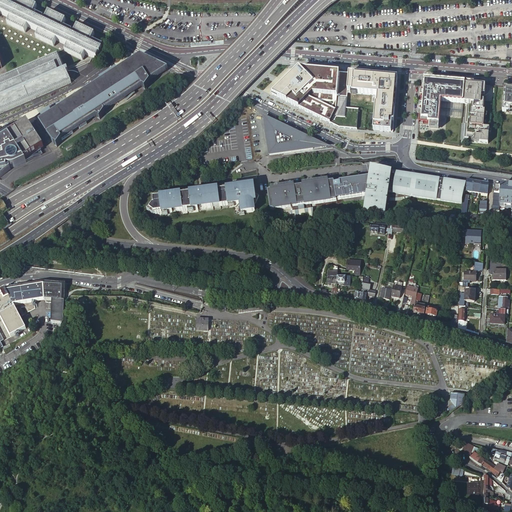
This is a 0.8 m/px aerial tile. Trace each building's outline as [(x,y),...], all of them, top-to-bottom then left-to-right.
[(95,36),(77,27),(72,38),(71,37),(73,33),(65,29),(63,33),(61,32),(66,22),(49,13),(44,24),(42,23),(44,19),(36,15),(34,19),(32,18),(36,10),(38,8),(21,0),(19,0),(15,10),(13,9),(15,5),(7,1),(5,5),(3,5),(5,0),(0,0),(0,13),(11,19),(28,28),(39,33),(57,42),(68,47),(86,56),(94,59),(97,61),(99,56),(102,51),(103,48),(94,43),(91,47),(90,46),(95,36)] [(15,10),(19,0),(5,0),(3,5),(5,5),(7,1),(15,5),(13,9),(15,10)] [(44,24),(49,13),(46,12),(44,14),(36,10),(32,18),(34,19),(36,15),(44,19),(42,23),(44,24)] [(28,28),(11,19),(8,25),(25,34),(28,28)] [(77,27),(72,24),(66,22),(61,32),(63,33),(65,29),(73,33),(71,37),(72,38),(77,27)] [(57,42),(39,33),(37,39),(54,48),(57,42)] [(106,41),(95,36),(90,46),(91,47),(94,43),(103,48),(106,41)] [(83,62),(86,56),(68,47),(65,53),(83,62)] [(0,80),(0,98),(0,99),(0,98),(0,88),(55,65),(58,70),(54,72),(56,74),(65,70),(58,56),(0,80)] [(91,89),(39,121),(42,126),(47,135),(48,134),(49,137),(48,138),(53,145),(56,147),(60,140),(72,133),(69,126),(74,123),(78,129),(86,125),(84,116),(91,112),(94,117),(96,116),(97,117),(99,119),(104,112),(104,111),(142,87),(142,88),(145,91),(150,83),(149,82),(168,71),(141,57),(118,72),(115,67),(98,77),(101,82),(91,89)] [(0,113),(72,82),(68,74),(67,71),(68,71),(68,69),(65,70),(56,74),(54,72),(58,70),(55,65),(0,88),(0,98),(0,99),(0,98),(0,113)] [(299,69),(280,87),(271,96),(278,99),(339,127),(355,129),(357,109),(345,108),(344,108),(345,97),(345,93),(347,93),(349,73),(299,69)] [(349,73),(347,93),(349,93),(355,93),(363,94),(364,84),(397,85),(397,77),(349,73)] [(464,83),(422,80),(421,100),(423,100),(422,103),(420,103),(419,124),(429,125),(429,126),(429,127),(438,128),(439,116),(441,101),(463,103),(472,104),(474,104),(473,110),(472,110),(471,109),(470,116),(477,116),(477,119),(470,119),(470,126),(472,126),(472,128),(475,128),(475,132),(481,133),(481,136),(474,135),(474,142),(488,143),(489,134),(489,130),(489,127),(483,127),(485,111),(483,111),(484,101),(481,101),(481,95),(484,95),(485,85),(473,84),(473,83),(464,82),(464,83)] [(36,116),(39,121),(91,89),(87,84),(76,94),(75,92),(63,102),(62,101),(51,110),(48,106),(36,116)] [(364,84),(363,94),(375,95),(373,120),(372,125),(372,130),(392,132),(397,85),(364,84)] [(511,87),(504,87),(502,111),(511,111),(511,87)] [(441,101),(439,116),(462,118),(463,103),(441,101)] [(483,127),(489,127),(492,102),(484,101),(483,111),(485,111),(483,127)] [(295,135),(296,133),(264,118),(270,156),(313,150),(307,147),(310,142),(304,139),(304,138),(301,137),(301,138),(295,135)] [(5,165),(8,165),(9,166),(10,166),(11,166),(12,166),(13,166),(14,166),(15,166),(15,165),(16,165),(24,161),(23,159),(38,149),(39,150),(41,149),(42,147),(30,127),(29,128),(26,123),(28,122),(27,121),(6,131),(6,132),(0,134),(0,170),(6,169),(5,165)] [(465,124),(461,123),(460,141),(468,141),(468,137),(464,137),(465,124)] [(327,147),(296,133),(295,135),(301,138),(301,137),(304,138),(304,139),(310,142),(307,147),(313,150),(327,147)] [(384,172),(376,170),(374,170),(371,172),(370,179),(367,198),(365,212),(383,214),(386,215),(387,206),(388,202),(388,199),(389,199),(390,199),(391,199),(392,199),(393,199),(394,199),(395,199),(396,199),(397,199),(398,199),(399,199),(400,199),(401,199),(402,199),(402,198),(403,198),(404,198),(405,198),(406,198),(407,198),(408,197),(412,197),(463,205),(463,200),(464,196),(465,192),(466,184),(384,172)] [(367,198),(370,179),(340,183),(341,185),(335,185),(337,201),(337,202),(367,198)] [(466,184),(465,192),(466,192),(473,193),(474,182),(467,181),(466,184)] [(479,194),(481,183),(474,182),(473,193),(473,197),(476,198),(476,194),(479,194)] [(335,183),(303,188),(294,189),(268,192),(271,211),(292,208),(293,212),(290,212),(293,220),(302,219),(304,219),(313,217),(314,209),(312,209),(311,205),(337,201),(335,185),(335,183)] [(488,195),(489,184),(481,183),(479,194),(488,195)] [(160,198),(152,199),(153,204),(153,206),(150,211),(156,215),(173,213),(172,210),(176,210),(176,213),(188,211),(194,210),(198,210),(198,207),(202,206),(202,209),(213,208),(213,206),(220,205),(220,207),(228,206),(234,205),(240,204),(241,214),(244,214),(255,212),(254,205),(256,205),(259,196),(256,195),(254,186),(240,187),(211,191),(205,192),(203,192),(201,193),(201,191),(196,192),(196,193),(194,193),(176,196),(175,196),(175,195),(170,195),(170,196),(160,198)] [(511,187),(494,186),(494,194),(500,194),(499,207),(511,207),(511,187)] [(393,227),(382,226),(371,225),(370,234),(377,235),(378,234),(384,235),(384,232),(387,233),(387,234),(392,235),(392,233),(393,227)] [(394,226),(393,227),(392,233),(403,234),(404,228),(394,226)] [(473,244),(480,245),(481,233),(466,232),(466,244),(473,244)] [(361,262),(348,261),(347,270),(355,271),(355,275),(360,275),(361,262)] [(474,262),(474,270),(482,270),(483,263),(474,262)] [(506,281),(506,270),(493,270),(493,281),(506,281)] [(337,277),(337,272),(327,272),(327,284),(328,284),(328,285),(329,285),(329,284),(336,284),(336,280),(334,280),(334,277),(337,277)] [(476,281),(476,273),(464,272),(463,281),(476,281)] [(350,287),(350,278),(337,277),(337,283),(344,283),(344,286),(350,287)] [(44,299),(43,283),(38,283),(36,284),(38,300),(41,300),(44,299)] [(65,304),(65,294),(65,284),(43,283),(44,299),(44,300),(52,300),(51,322),(64,323),(65,304)] [(38,300),(36,284),(18,287),(6,289),(0,291),(0,293),(0,295),(1,296),(0,296),(0,317),(2,321),(10,336),(25,328),(15,308),(18,308),(21,307),(25,306),(35,304),(36,304),(36,301),(38,300)] [(366,296),(374,298),(375,293),(369,291),(370,286),(362,284),(361,288),(361,290),(359,301),(365,303),(366,296)] [(401,288),(393,286),(391,297),(399,299),(401,288)] [(389,300),(391,291),(386,290),(386,288),(382,287),(380,298),(389,300)] [(416,301),(416,298),(415,298),(417,289),(407,287),(405,295),(413,297),(412,304),(415,305),(415,303),(416,301)] [(476,293),(476,288),(466,287),(466,292),(460,291),(459,306),(464,306),(464,301),(474,302),(475,293),(476,293)] [(415,305),(413,313),(423,315),(425,309),(424,309),(425,305),(415,303),(415,305)] [(458,329),(466,332),(467,322),(464,322),(465,307),(464,306),(459,306),(458,329)] [(436,318),(438,309),(428,307),(426,316),(436,318)] [(504,325),(504,316),(491,315),(490,324),(504,325)] [(209,320),(196,319),(196,331),(208,332),(209,320)] [(451,414),(465,402),(463,400),(462,401),(461,400),(448,410),(451,414)] [(465,443),(461,452),(468,456),(474,447),(465,443)] [(501,451),(499,450),(492,449),(490,457),(493,458),(493,461),(507,466),(508,464),(511,457),(511,454),(501,451)] [(474,453),(468,458),(480,467),(481,465),(483,462),(480,459),(481,457),(474,453)] [(495,467),(481,457),(480,459),(483,462),(481,465),(486,468),(485,470),(489,474),(491,472),(496,476),(499,472),(502,473),(504,468),(496,465),(495,467)] [(463,470),(453,468),(452,474),(461,476),(463,470)] [(468,483),(467,494),(476,495),(481,495),(481,484),(468,483)]
